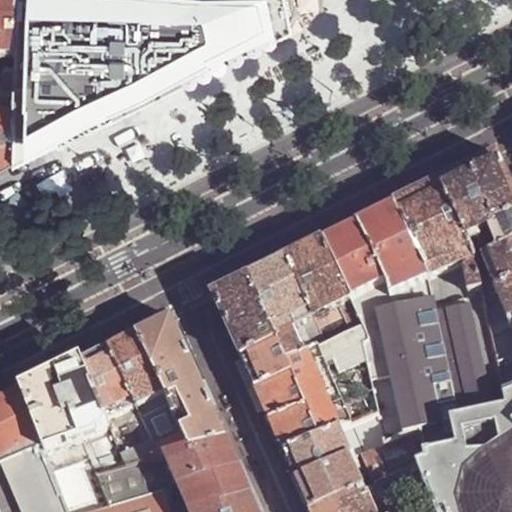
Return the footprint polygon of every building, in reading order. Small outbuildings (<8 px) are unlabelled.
[(0,0),(0,34),(23,35),(23,0),(0,0)] [(23,0),(20,151),(37,143),(300,14),(296,0),(23,0)] [(23,35),(0,34),(0,58),(22,59),(23,35)] [(8,63),(8,82),(22,81),(22,64),(8,63)] [(20,151),(22,81),(8,82),(0,81),(0,161),(6,158),(20,151)] [(441,184),(474,254),(475,262),(511,248),(511,186),(499,155),(464,172),(441,184)] [(430,278),(466,264),(471,293),(484,291),(481,280),(476,263),(475,262),(474,254),(441,184),(413,198),(397,206),(430,278)] [(389,288),(391,297),(393,309),(435,301),(430,278),(397,206),(375,217),(359,225),(386,283),(389,288)] [(337,236),(325,242),(350,303),(386,283),(359,225),(337,236)] [(251,279),(278,343),(289,368),(290,368),(302,361),(291,336),(304,329),(315,355),(319,353),(344,339),(347,337),(361,329),(358,321),(359,321),(350,303),(325,242),(311,249),(278,266),(251,279)] [(511,248),(475,262),(476,263),(481,280),(484,291),(485,298),(511,285),(511,248)] [(435,301),(471,293),(466,264),(430,278),(435,301)] [(243,361),(278,343),(251,279),(229,290),(215,297),(238,351),(243,361)] [(386,283),(350,303),(359,321),(393,309),(391,297),(389,288),(386,283)] [(511,285),(485,298),(492,330),(511,322),(511,285)] [(454,403),(504,392),(499,363),(492,330),(485,298),(484,291),(471,293),(435,301),(454,403)] [(435,301),(393,309),(420,433),(421,435),(446,429),(454,427),(459,426),(454,403),(435,301)] [(359,321),(358,321),(361,329),(368,344),(362,347),(370,381),(388,376),(403,439),(412,435),(420,433),(393,309),(359,321)] [(146,332),(138,337),(175,419),(185,414),(192,428),(181,432),(191,453),(230,443),(209,397),(175,318),(168,322),(146,332)] [(499,363),(511,357),(511,322),(492,330),(499,363)] [(302,361),(315,355),(304,329),(291,336),(302,361)] [(352,428),(377,415),(370,381),(362,347),(368,344),(361,329),(347,337),(344,339),(319,353),(352,428)] [(191,453),(181,432),(175,419),(138,337),(120,346),(111,350),(158,462),(191,453)] [(251,379),(260,401),(296,382),(290,368),(289,368),(278,343),(243,361),(251,379)] [(84,364),(126,471),(158,462),(111,350),(93,359),(84,364)] [(302,361),(290,368),(296,382),(308,409),(322,440),(340,433),(350,430),(352,428),(319,353),(315,355),(302,361)] [(505,397),(511,394),(511,357),(499,363),(504,392),(505,397)] [(60,376),(92,462),(99,479),(126,471),(84,364),(70,371),(60,376)] [(23,395),(54,476),(88,463),(92,462),(60,376),(36,388),(23,395)] [(296,382),(260,401),(263,406),(270,423),(308,409),(296,382)] [(459,426),(460,428),(510,417),(505,397),(504,392),(454,403),(459,426)] [(511,511),(511,394),(505,397),(510,417),(511,429),(511,437),(508,438),(487,452),(460,455),(460,453),(425,457),(427,465),(418,469),(433,505),(435,511),(511,511)] [(2,405),(0,406),(0,449),(23,511),(67,511),(54,476),(23,395),(2,405)] [(308,409),(270,423),(277,439),(284,454),(322,440),(308,409)] [(185,414),(175,419),(181,432),(192,428),(185,414)] [(511,429),(510,417),(460,428),(464,448),(459,450),(460,453),(460,455),(487,452),(508,438),(511,437),(511,429)] [(457,442),(459,450),(464,448),(460,428),(459,426),(454,427),(457,442)] [(457,442),(454,427),(446,429),(449,443),(457,442)] [(351,461),(340,433),(322,440),(284,454),(291,471),(296,483),(351,461)] [(366,490),(374,487),(418,469),(427,465),(425,457),(421,435),(420,433),(412,435),(403,439),(361,457),(369,475),(359,479),(364,491),(366,490)] [(111,511),(109,511),(260,511),(258,507),(241,467),(230,443),(191,453),(158,462),(126,471),(99,479),(111,511)] [(0,511),(23,511),(0,449),(0,511)] [(308,511),(313,511),(364,491),(359,479),(351,461),(296,483),(303,500),(308,511)] [(67,511),(106,511),(88,463),(54,476),(67,511)] [(366,490),(374,511),(417,511),(423,509),(433,505),(418,469),(374,487),(366,490)] [(374,511),(366,490),(364,491),(313,511),(374,511)]
